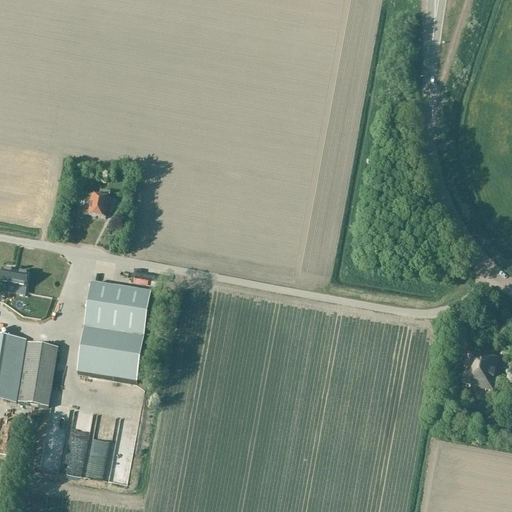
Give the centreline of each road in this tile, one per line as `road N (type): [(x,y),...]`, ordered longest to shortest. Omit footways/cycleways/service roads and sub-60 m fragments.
road 1 (unclassified): [(495,275),(463,304),(419,315),(0,239)]
road 2 (tertiary): [(495,275),(457,229),(432,160),(436,0)]
